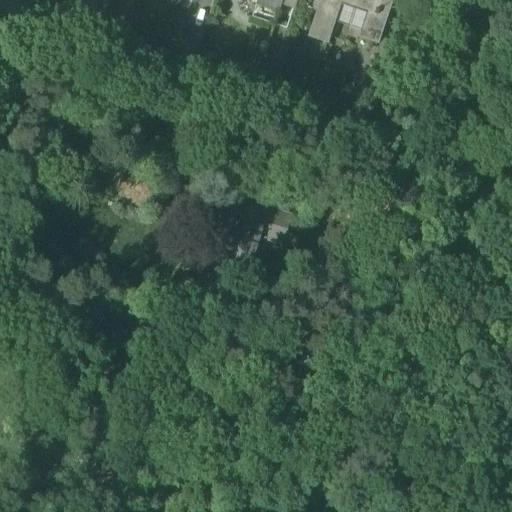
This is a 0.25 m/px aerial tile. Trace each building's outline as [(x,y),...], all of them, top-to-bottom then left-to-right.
[(257,0),(255,6),(278,14),(282,0),(257,0)] [(392,0),(321,0),(309,38),(327,44),(334,23),(340,6),(368,16),(363,32),(360,40),(378,45),(392,0)] [(340,6),(334,23),(363,32),(368,16),(340,6)] [(268,213),(236,203),(231,219),(239,221),(231,248),(225,265),(248,273),(268,213)] [(293,216),(282,212),(274,235),(285,239),(293,216)] [(231,248),(208,241),(202,258),(225,265),(231,248)]
